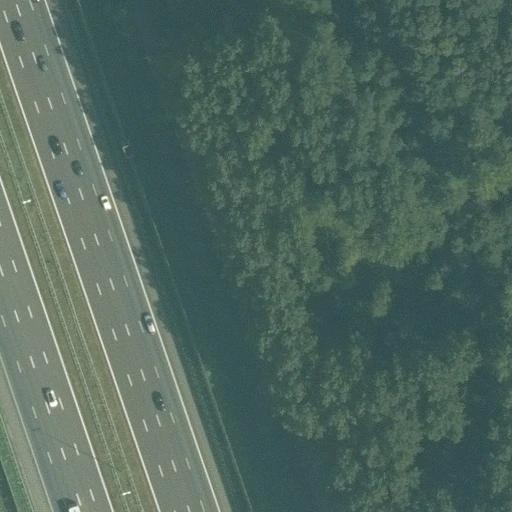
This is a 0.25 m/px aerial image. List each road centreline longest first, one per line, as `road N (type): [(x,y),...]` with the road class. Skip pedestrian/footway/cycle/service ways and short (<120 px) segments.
road 1 (unclassified): [(326,511),(136,0)]
road 2 (motorway): [(189,511),(12,0)]
road 3 (motorway): [(0,270),(81,511)]
